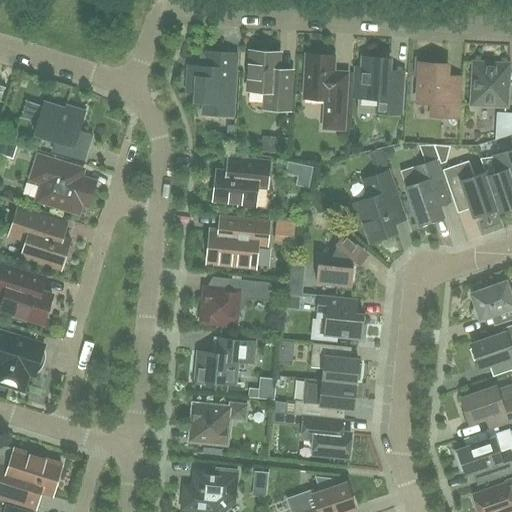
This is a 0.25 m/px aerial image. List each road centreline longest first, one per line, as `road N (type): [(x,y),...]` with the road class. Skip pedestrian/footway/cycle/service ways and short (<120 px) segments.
road 1 (residential): [(511,26),(182,8),(154,23),(129,86)]
road 2 (residential): [(511,246),(440,271),(420,282),(412,300),(397,452),(417,511)]
road 3 (residential): [(131,449),(156,213)]
road 4 (residential): [(59,428),(79,360),(74,328),(112,204)]
road 5 (residential): [(0,45),(129,86)]
road 6 (residential): [(156,213),(161,148),(129,86)]
